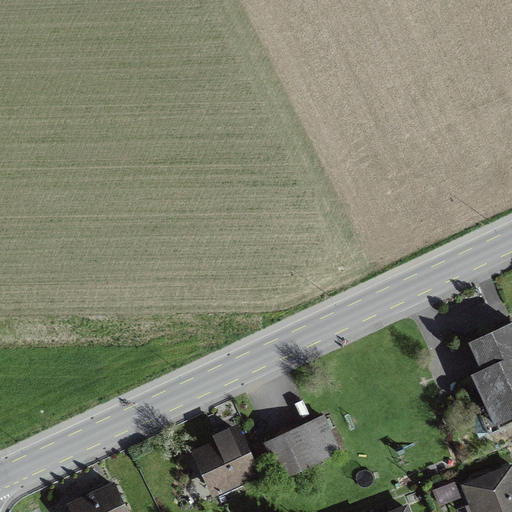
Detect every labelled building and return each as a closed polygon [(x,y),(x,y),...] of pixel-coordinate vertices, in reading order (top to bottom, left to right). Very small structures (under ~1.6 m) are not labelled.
[(511,422),(511,330),(471,350),(483,377),(473,381),(496,430),(511,422)] [(339,458),(324,423),(267,449),(283,483),(339,458)] [(240,436),(195,456),(215,500),(260,480),(240,436)] [(511,511),(511,471),(465,490),(473,511),(511,511)] [(123,511),(112,488),(68,510),(69,511),(123,511)] [(459,501),(454,488),(434,496),(440,509),(459,501)]
